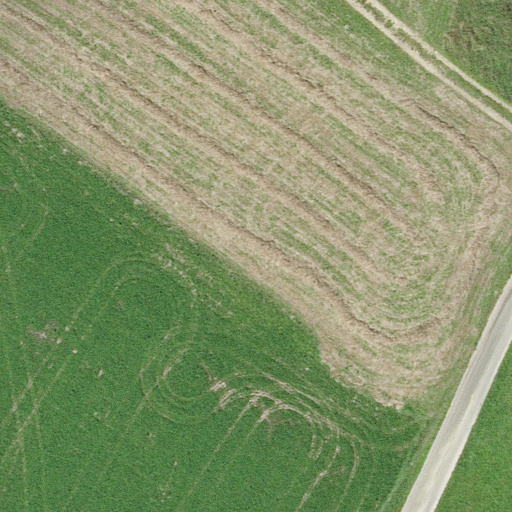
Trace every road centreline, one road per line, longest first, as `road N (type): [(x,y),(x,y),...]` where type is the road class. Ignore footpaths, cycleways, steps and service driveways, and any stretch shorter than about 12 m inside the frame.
road 1 (unclassified): [(417,511),(511,321)]
road 2 (track): [(511,118),(354,0)]
